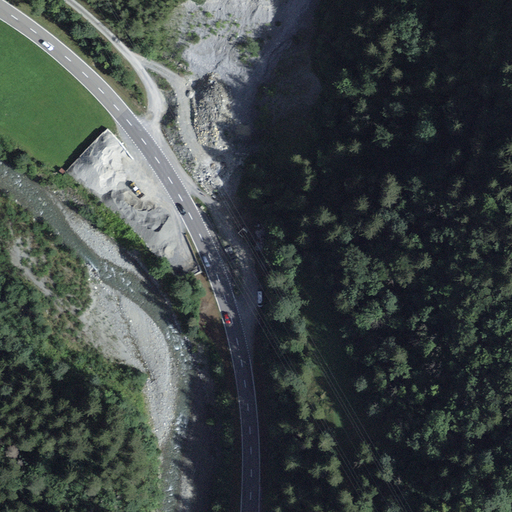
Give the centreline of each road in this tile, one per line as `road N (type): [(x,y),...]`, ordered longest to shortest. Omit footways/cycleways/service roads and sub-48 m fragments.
road 1 (primary): [(249,511),(244,379),(198,231),(129,120),(75,64),(0,8)]
road 2 (track): [(363,511),(296,241),(271,191),(238,170),(226,205),(215,206),(166,173)]
road 3 (track): [(129,120),(156,101),(150,87),(73,0)]
